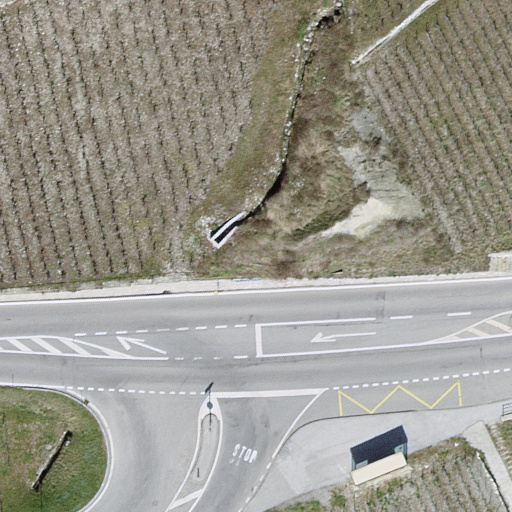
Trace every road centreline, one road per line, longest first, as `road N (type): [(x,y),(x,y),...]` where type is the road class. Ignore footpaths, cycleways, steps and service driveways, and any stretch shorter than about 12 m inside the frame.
road 1 (secondary): [(511,325),(219,345)]
road 2 (secondary): [(219,345),(0,343)]
road 3 (tertiary): [(193,511),(211,467),(219,345)]
